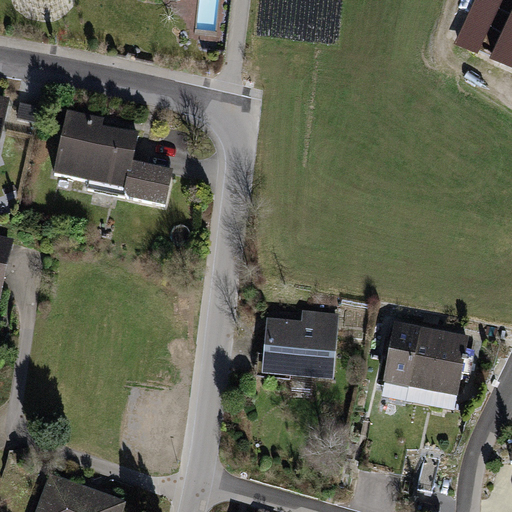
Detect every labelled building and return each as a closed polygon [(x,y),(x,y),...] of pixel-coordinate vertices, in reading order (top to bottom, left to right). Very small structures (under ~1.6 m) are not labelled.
[(511,0),(477,0),(454,49),(478,60),(506,0),(511,0),(511,19),(489,69),(511,80),(511,0)] [(0,140),(8,103),(0,100),(0,140)] [(45,111),(21,105),(17,121),(41,126),(45,111)] [(105,121),(67,113),(54,178),(125,193),(130,165),(136,136),(103,129),(105,121)] [(172,175),(130,165),(125,193),(130,203),(167,210),(172,175)] [(0,305),(14,243),(0,240),(0,305)] [(302,325),(269,323),(264,381),(336,386),(341,317),(303,314),(302,325)] [(421,333),(398,328),(387,387),(410,391),(421,333)] [(444,337),(421,333),(410,391),(433,396),(444,337)] [(471,342),(444,337),(433,396),(459,401),(463,376),(471,378),(476,353),(469,352),(471,342)] [(389,474),(394,448),(374,443),(368,470),(389,474)] [(402,477),(407,450),(394,448),(389,474),(402,477)] [(425,456),(418,491),(433,493),(440,459),(425,456)] [(89,492),(50,478),(37,511),(122,511),(125,505),(89,492)]
